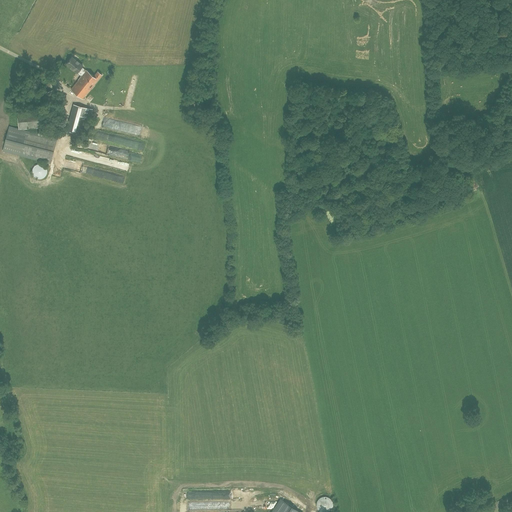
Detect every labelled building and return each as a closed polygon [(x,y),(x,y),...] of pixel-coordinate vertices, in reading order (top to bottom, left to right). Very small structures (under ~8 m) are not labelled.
[(66,64),(77,73),(78,72),(82,76),(71,89),(83,99),(102,75),(98,71),(93,76),(82,67),(83,65),(72,57),(66,64)] [(74,104),(67,130),(80,134),(87,108),(74,104)] [(17,112),(18,117),(19,128),(23,129),(40,127),(39,115),(38,110),(17,112)] [(27,131),(9,126),(3,151),(20,155),(50,163),(62,117),(55,115),(50,133),(51,133),(50,137),(27,131)] [(47,173),(47,172),(47,171),(47,169),(46,168),(45,166),(44,165),(43,164),(41,164),(40,164),(38,164),(37,164),(36,164),(35,165),(34,166),(33,168),(33,169),(32,170),(32,172),(32,174),(33,175),(34,176),(35,178),(36,178),(37,179),(39,179),(41,179),(42,179),(44,178),(44,177),(46,176),(46,175),(47,173)] [(333,508),(333,506),(333,504),(333,502),(332,500),(330,498),(329,497),(328,497),(326,496),(325,496),(323,496),(322,497),(320,498),(318,499),(317,501),(317,503),(316,504),(316,505),(317,507),(317,509),(318,510),(319,511),(320,511),(328,511),(330,511),(332,509),(333,508)] [(300,511),(281,499),(272,511),(300,511)]
